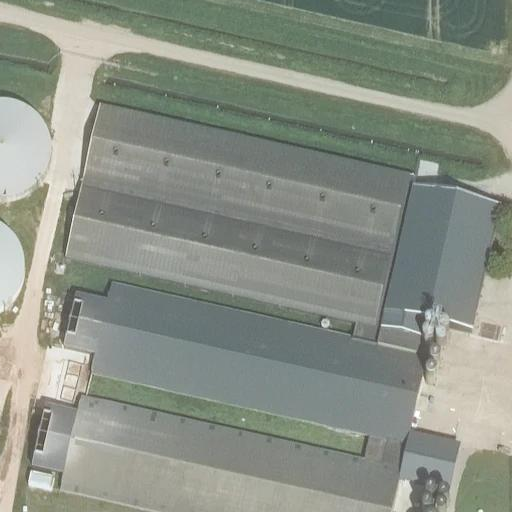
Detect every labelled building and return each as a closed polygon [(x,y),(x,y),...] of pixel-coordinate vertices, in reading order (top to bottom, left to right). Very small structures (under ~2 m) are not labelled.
[(0,204),(7,204),(16,202),(24,198),(31,193),(37,187),(42,180),(46,172),(48,163),(49,155),(48,146),(46,137),(42,129),(37,123),(31,116),(24,111),(16,108),(7,105),(0,104),(0,204)] [(65,476),(61,492),(149,511),(392,511),(399,482),(409,437),(427,359),(418,357),(421,342),(425,325),(471,336),(499,211),(414,192),(416,181),(99,110),(65,262),(356,326),(353,343),(112,289),(108,306),(75,299),(63,350),(96,357),(92,376),(368,437),(362,464),(81,402),(78,417),(65,476)] [(0,316),(4,315),(10,310),(16,304),(21,296),(24,289),(26,281),(27,272),(26,264),(24,256),(21,248),(16,241),(10,235),(4,230),(0,227),(0,316)] [(45,410),(32,469),(57,474),(65,476),(78,417),(70,416),(45,410)] [(409,437),(399,482),(446,493),(456,448),(409,437)]
